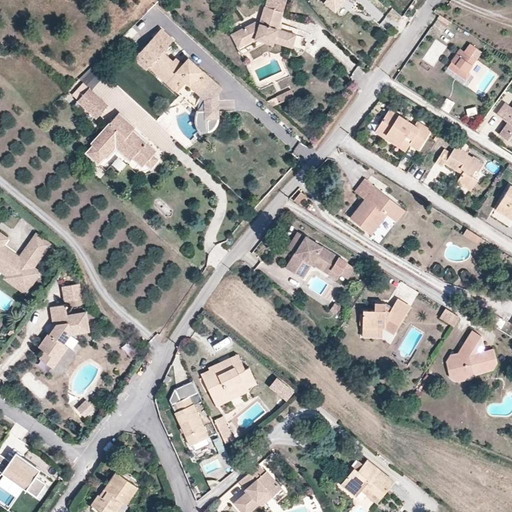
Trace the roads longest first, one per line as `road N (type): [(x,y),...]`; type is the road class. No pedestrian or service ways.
road 1 (residential): [(139,393),(224,266),(337,138)]
road 2 (unknown): [(284,195),(476,326)]
road 3 (residential): [(337,138),(511,247)]
road 4 (residential): [(337,138),(434,0)]
road 5 (unknown): [(381,77),(511,159)]
road 6 (residential): [(184,511),(139,393)]
